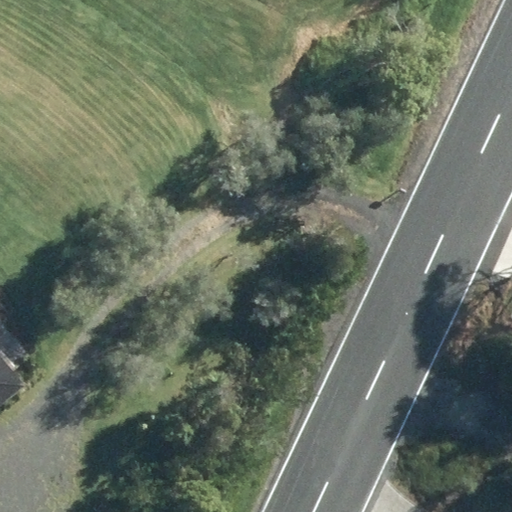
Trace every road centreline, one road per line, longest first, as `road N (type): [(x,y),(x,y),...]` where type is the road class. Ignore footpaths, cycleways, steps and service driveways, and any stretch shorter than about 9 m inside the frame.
road 1 (tertiary): [(316,511),(460,199)]
road 2 (tertiary): [(460,199),(511,88)]
